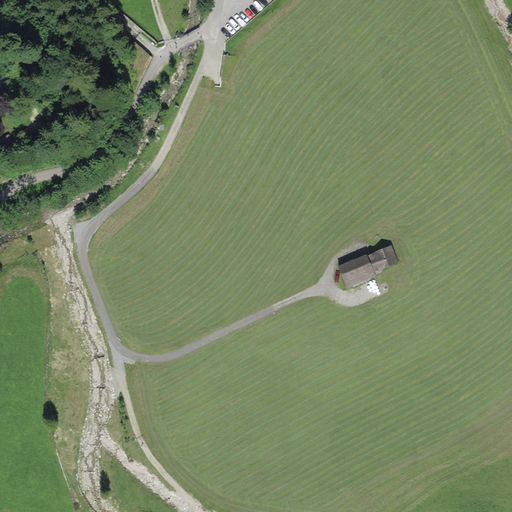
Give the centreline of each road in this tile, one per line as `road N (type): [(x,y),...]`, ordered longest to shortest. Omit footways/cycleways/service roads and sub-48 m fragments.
road 1 (track): [(216,23),(164,156),(85,239),(83,257),(118,348)]
road 2 (track): [(0,199),(19,183),(101,153),(161,56),(216,23)]
road 3 (track): [(118,348),(141,359),(174,356),(327,286)]
